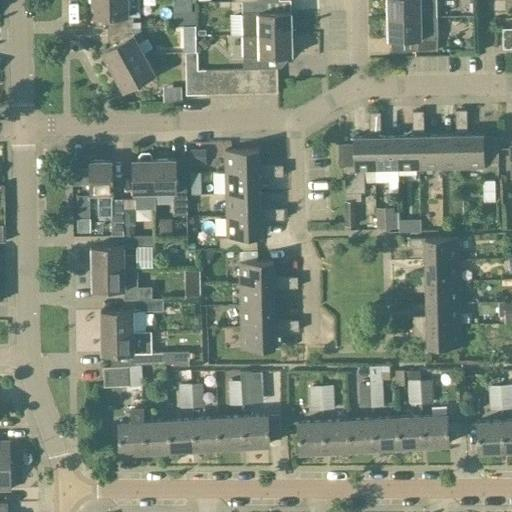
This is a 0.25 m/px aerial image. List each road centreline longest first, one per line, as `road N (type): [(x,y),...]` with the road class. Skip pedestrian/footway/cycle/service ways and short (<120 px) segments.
road 1 (residential): [(66,489),(511,489)]
road 2 (residential): [(296,123),(20,130)]
road 3 (residential): [(27,360),(20,130)]
road 4 (residential): [(296,123),(311,335)]
road 5 (residential): [(511,87),(361,91)]
road 6 (residential): [(66,489),(27,360)]
road 7 (residential): [(20,130),(16,0)]
